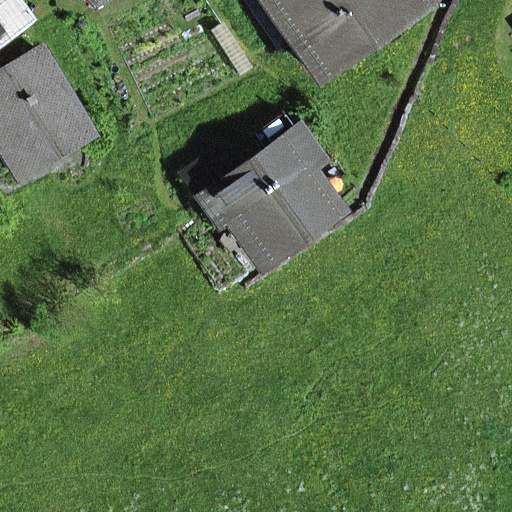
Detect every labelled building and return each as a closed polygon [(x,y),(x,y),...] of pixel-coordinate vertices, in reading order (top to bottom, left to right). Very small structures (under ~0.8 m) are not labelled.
[(0,0),(0,33),(23,16),(10,0),(0,0)] [(267,38),(285,25),(269,0),(247,0),(244,2),(267,38)] [(269,0),(285,25),(317,76),(358,49),(333,14),(335,12),(325,0),(269,0)] [(333,14),(358,49),(426,5),(423,0),(325,0),(335,12),(333,14)] [(0,154),(9,171),(81,132),(36,50),(0,69),(0,154)] [(249,136),(259,153),(246,162),(295,233),(330,211),(302,170),(316,160),(280,115),(249,136)] [(229,216),(257,258),(295,233),(246,162),(229,173),(215,150),(180,175),(215,226),(229,216)]
